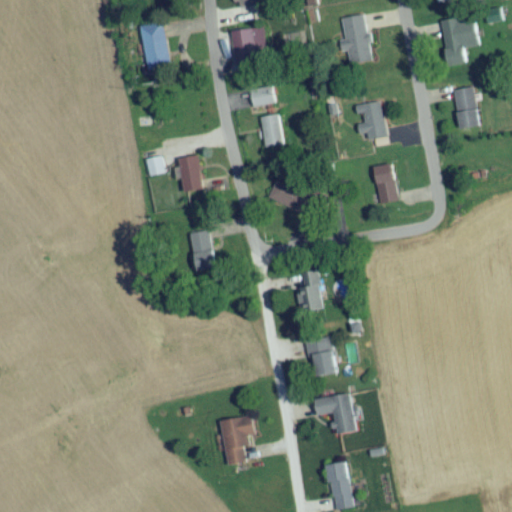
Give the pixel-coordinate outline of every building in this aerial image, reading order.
[(259,11),(257,0),(237,0),(240,14),(259,11)] [(373,68),(367,20),(342,23),(348,71),(373,68)] [(164,28),(141,32),(149,77),(171,73),(164,28)] [(467,70),(462,31),(443,34),(448,72),(467,70)] [(255,34),(233,36),(236,70),(258,67),(255,34)] [(277,109),(273,91),(251,95),(254,113),(277,109)] [(454,96),(461,136),(481,132),(474,93),(454,96)] [(365,148),(388,143),(382,107),(358,112),(365,148)] [(284,151),(280,120),(262,122),(266,153),(284,151)] [(147,166),(152,183),(166,179),(161,162),(147,166)] [(203,195),(201,162),(181,163),(184,197),(203,195)] [(373,174),(381,210),(401,206),(393,169),(373,174)] [(320,205),(278,183),(269,202),(310,223),(320,205)] [(191,238),(197,277),(217,274),(210,235),(191,238)] [(300,277),(302,317),(322,316),(320,276),(300,277)] [(331,342),(308,346),(315,384),(338,380),(331,342)] [(337,440),(357,437),(350,400),(316,406),(319,422),(333,420),(337,440)] [(247,443),(256,442),(253,421),(221,427),(228,471),(251,467),(247,443)] [(332,511),(350,511),(350,470),(332,470),(332,511)]
